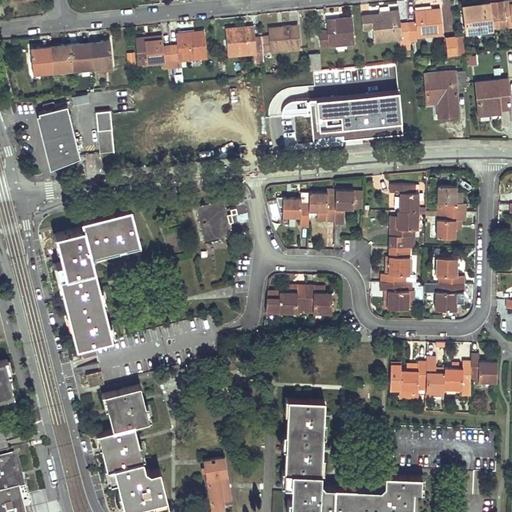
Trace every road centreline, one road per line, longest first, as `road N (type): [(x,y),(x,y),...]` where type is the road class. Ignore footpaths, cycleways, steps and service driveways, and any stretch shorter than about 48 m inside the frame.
road 1 (residential): [(265,255),(336,259),(355,275),(359,304),(379,322),(465,325),(485,304),(487,153)]
road 2 (tertiary): [(100,511),(32,266),(19,189)]
road 3 (tertiary): [(0,244),(70,511)]
road 4 (tertiary): [(487,153),(249,169)]
road 5 (tertiary): [(249,169),(19,189)]
road 6 (residential): [(60,19),(251,0)]
